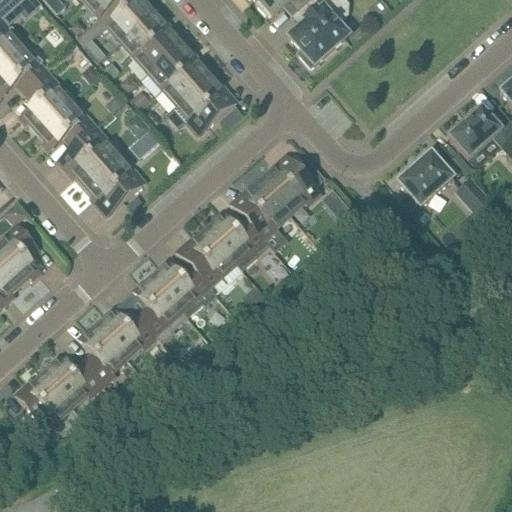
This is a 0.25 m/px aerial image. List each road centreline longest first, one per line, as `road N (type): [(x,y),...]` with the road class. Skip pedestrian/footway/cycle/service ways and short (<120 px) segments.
road 1 (unclassified): [(42,511),(57,495),(104,474),(427,362),(511,304)]
road 2 (residential): [(290,113),(341,163),(364,168),(511,41)]
road 3 (residential): [(290,113),(106,273)]
road 4 (residential): [(106,273),(0,149)]
road 5 (residential): [(192,0),(290,113)]
road 6 (residential): [(106,273),(0,368)]
